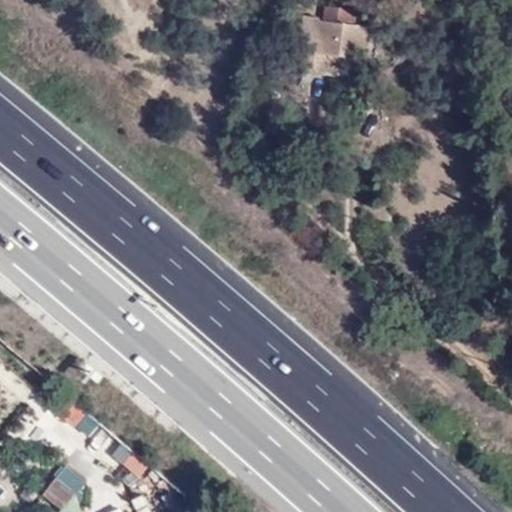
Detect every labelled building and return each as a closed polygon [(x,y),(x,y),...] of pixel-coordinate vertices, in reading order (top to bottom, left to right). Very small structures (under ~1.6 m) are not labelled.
[(352,13),(320,10),(319,15),(318,27),(350,32),(352,13)] [(318,27),(319,15),(296,12),(290,63),(307,66),(309,51),(343,55),(360,57),(363,34),(350,32),(318,27)] [(421,25),(405,23),(402,42),(417,45),(421,25)] [(307,66),(341,71),(343,55),(309,51),(307,66)] [(82,416),(59,396),(21,440),(37,454),(43,446),(56,458),(62,451),(73,460),(88,442),(135,487),(149,472),(82,416)] [(43,492),(61,506),(71,492),(54,478),(43,492)] [(148,510),(148,511),(166,511),(162,503),(148,510)]
